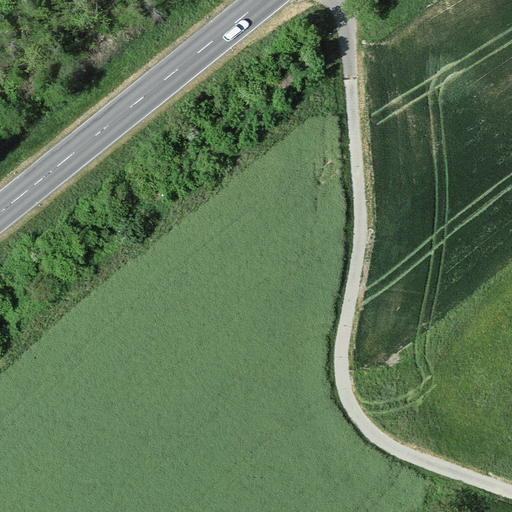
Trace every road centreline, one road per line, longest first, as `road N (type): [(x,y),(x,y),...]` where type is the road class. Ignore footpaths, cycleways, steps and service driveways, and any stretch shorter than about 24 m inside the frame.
road 1 (track): [(345,0),(360,209),(341,346),(347,398),(388,444),(511,490)]
road 2 (secondary): [(262,0),(0,212)]
